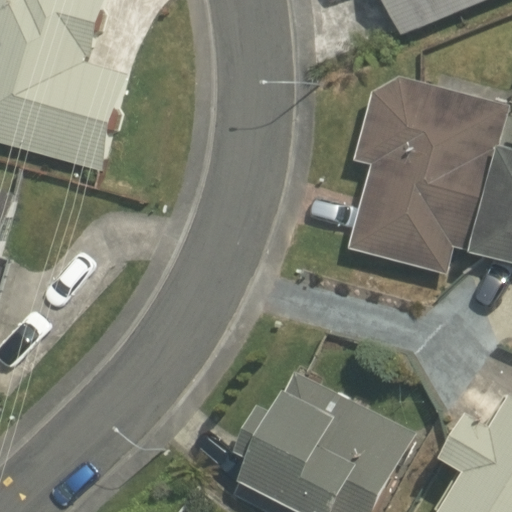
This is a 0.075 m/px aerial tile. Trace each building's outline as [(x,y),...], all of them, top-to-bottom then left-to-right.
[(6,0),(0,22),(0,138),(112,170),(140,75),(97,63),(100,55),(104,57),(120,0),(6,0)] [(385,0),(400,35),(486,0),(385,0)] [(503,142),(511,110),(511,104),(399,73),(373,89),(356,158),(372,163),(352,247),(450,274),(457,247),(473,251),(503,142)] [(511,144),(503,142),(473,251),(511,260),(511,144)] [(0,320),(10,324),(28,260),(16,256),(35,191),(0,181),(0,320)] [(377,511),(422,427),(299,364),(278,404),(262,396),(238,444),(252,451),(234,488),(280,511),(377,511)] [(511,511),(511,389),(492,422),(469,408),(442,452),(463,465),(434,511),(511,511)]
